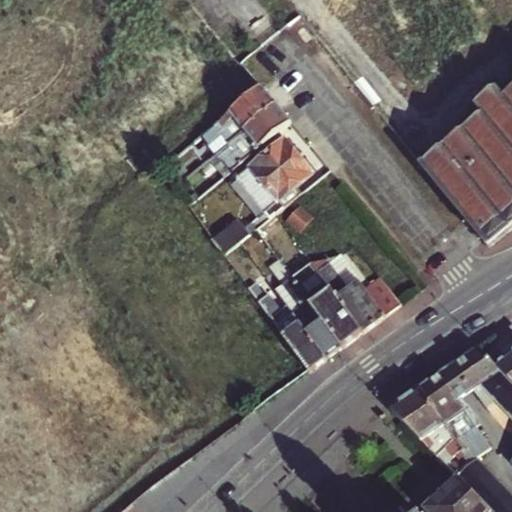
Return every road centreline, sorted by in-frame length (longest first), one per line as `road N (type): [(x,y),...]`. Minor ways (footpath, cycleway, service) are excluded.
road 1 (secondary): [(479,295),(370,365),(207,511)]
road 2 (residential): [(479,295),(280,47)]
